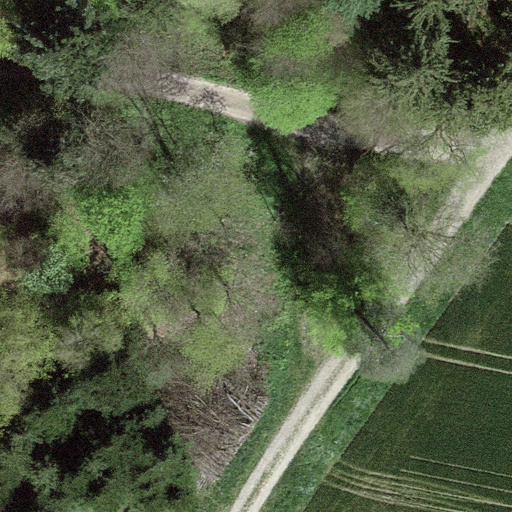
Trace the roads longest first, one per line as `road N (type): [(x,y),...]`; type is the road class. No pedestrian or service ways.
road 1 (track): [(502,133),(0,71)]
road 2 (track): [(248,511),(328,382),(511,120)]
